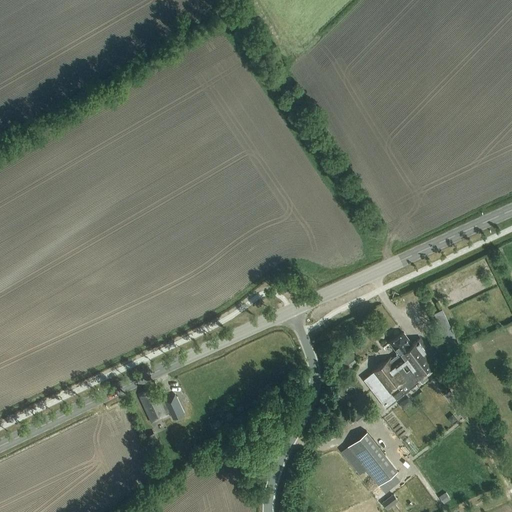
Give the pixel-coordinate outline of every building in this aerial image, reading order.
[(435,311),(443,335),(455,331),(447,307),(435,311)] [(396,353),(397,355),(418,381),(434,368),(441,363),(421,338),(413,344),(404,332),(390,343),(397,352),(396,353)] [(418,381),(397,355),(371,374),(371,375),(364,381),(372,392),(380,386),(386,394),(379,400),(387,410),(418,386),(421,388),(439,375),(434,368),(418,381)] [(153,389),(140,396),(151,421),(168,413),(157,391),(154,392),(153,389)] [(450,390),(445,394),(463,418),(469,414),(450,390)] [(175,394),(164,399),(173,418),(184,412),(175,394)] [(367,404),(355,414),(361,421),(373,411),(367,404)] [(347,446),(378,485),(397,469),(367,431),(347,446)] [(155,432),(146,436),(153,451),(162,448),(155,432)] [(446,492),(439,497),(443,502),(449,498),(450,498),(446,492)] [(393,495),(382,503),(387,510),(398,501),(393,495)]
